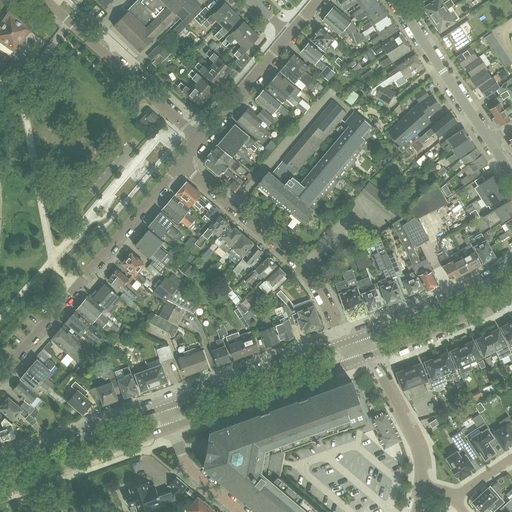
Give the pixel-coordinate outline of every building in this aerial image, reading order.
[(128,10),(113,26),(139,52),(154,37),(177,14),(181,18),(189,10),(190,11),(198,3),(194,0),(140,0),(138,3),(136,0),(127,9),(128,10)] [(357,2),(359,5),(366,0),(351,0),(346,4),(342,7),(344,10),(349,7),(357,2)] [(380,1),(378,0),(366,0),(359,5),(361,8),(353,14),(355,18),(380,1)] [(428,13),(432,20),(447,9),(451,7),(454,5),(450,0),(444,4),(440,0),(435,0),(424,8),(424,9),(424,10),(426,13),(428,13)] [(380,1),(355,18),(358,21),(366,15),(368,18),(384,8),(380,1)] [(215,20),(219,23),(232,10),(227,6),(226,7),(223,4),(216,11),(215,10),(211,15),(205,8),(202,11),(193,19),(200,26),(202,25),(206,29),(215,20)] [(198,7),(147,57),(151,61),(153,59),(158,54),(193,19),(202,11),(198,7)] [(350,21),(334,7),(322,21),(342,38),(346,33),(343,30),(345,27),(347,30),(346,31),(348,33),(349,34),(356,44),(364,39),(351,20),(350,21)] [(447,9),(432,20),(435,24),(435,26),(437,29),(438,29),(439,31),(454,22),(459,18),(454,11),(451,7),(447,9)] [(362,27),(364,31),(389,15),(384,8),(368,18),(370,22),(362,27)] [(236,15),(232,10),(219,23),(223,27),(214,36),(218,40),(232,27),(231,26),(238,19),(235,16),(236,15)] [(31,28),(9,13),(4,21),(1,21),(0,22),(0,40),(15,51),(31,28)] [(389,15),(364,31),(362,33),(365,36),(375,29),(377,33),(393,22),(389,15)] [(398,29),(393,22),(377,33),(379,35),(371,41),(373,45),(382,39),(382,40),(398,29)] [(238,42),(251,29),(246,25),(245,26),(242,23),(235,30),(234,29),(221,43),(225,47),(234,38),(238,42)] [(460,25),(441,37),(448,48),(452,46),(456,51),(470,42),(460,25)] [(311,40),(319,47),(325,52),(330,46),(328,45),(333,39),(320,28),(319,28),(318,28),(315,32),(316,33),(315,34),(316,34),(311,40)] [(255,33),(251,29),(238,42),(242,46),(233,55),(238,59),(235,62),(241,68),(249,58),(243,53),(251,45),(250,45),(257,37),(254,35),(255,33)] [(182,30),(178,35),(182,39),(187,34),(182,30)] [(384,49),(386,53),(406,41),(400,32),(372,49),(375,54),(384,49)] [(176,38),(170,45),(175,49),(181,42),(176,38)] [(491,48),(499,43),(496,38),(488,44),(491,48)] [(213,40),(208,45),(212,49),(217,44),(213,40)] [(389,57),(379,63),(383,68),(411,49),(406,41),(386,53),(389,57)] [(301,52),(306,57),(323,71),(320,74),(328,80),(334,72),(322,62),(326,57),(308,43),(308,44),(305,44),(303,47),(303,49),(301,52)] [(158,54),(160,56),(164,60),(172,51),(166,47),(158,54)] [(466,65),(477,57),(470,47),(455,57),(460,64),(463,68),(466,65)] [(211,66),(225,78),(229,74),(228,73),(230,70),(223,63),(223,62),(208,49),(204,54),(214,63),(211,66)] [(503,49),(495,54),(498,59),(506,53),(503,49)] [(387,73),(390,77),(418,59),(413,51),(395,62),(398,66),(387,73)] [(294,54),(287,63),(310,83),(313,79),(304,71),(308,67),(294,54)] [(164,60),(160,56),(152,64),(156,68),(164,60)] [(479,56),(477,57),(466,65),(463,68),(465,67),(471,76),(486,66),(479,56)] [(338,57),(334,62),(340,67),(345,64),(338,57)] [(356,72),(361,69),(355,59),(347,64),(356,72)] [(385,80),(377,85),(380,87),(382,88),(387,85),(394,81),(398,87),(407,81),(405,79),(422,68),(422,66),(418,59),(390,77),(386,79),(385,80)] [(511,63),(511,61),(510,59),(502,64),(505,69),(511,63)] [(221,83),(225,78),(211,66),(207,70),(197,62),(193,67),(208,80),(209,79),(217,85),(219,82),(221,83)] [(185,71),(188,73),(191,70),(188,67),(189,66),(186,63),(182,68),(185,71)] [(314,86),(310,83),(287,63),(279,71),(294,84),(298,79),(307,87),(311,90),(314,86)] [(486,67),(486,66),(471,76),(469,77),(476,88),(478,87),(480,86),(493,77),(491,78),(484,68),(486,67)] [(194,87),(208,99),(212,94),(211,93),(213,90),(206,83),(191,70),(188,73),(187,74),(197,83),(194,87)] [(362,75),(365,81),(374,75),(371,70),(362,75)] [(300,91),(278,73),(272,80),(294,100),(298,104),(301,100),(302,100),(297,95),(300,91)] [(485,97),(496,90),(499,94),(503,92),(493,77),(480,86),(478,87),(485,97)] [(272,80),(265,88),(282,102),(285,98),(296,107),(298,104),(294,100),(272,80)] [(204,103),(208,99),(194,87),(190,91),(180,82),(177,87),(192,100),(192,99),(200,106),(203,103),(204,103)] [(314,85),(322,92),(325,89),(317,82),(314,85)] [(367,91),(374,95),(388,103),(393,95),(377,85),(367,91)] [(429,121),(426,116),(440,107),(432,95),(429,96),(424,89),(414,95),(419,103),(418,104),(387,132),(400,146),(398,148),(402,152),(417,139),(419,137),(416,133),(429,121)] [(263,90),(256,99),(255,101),(265,109),(266,107),(273,113),(276,109),(286,117),(290,112),(280,104),(263,90)] [(303,107),(306,110),(309,107),(301,100),(298,104),(303,107)] [(268,172),(257,184),(304,224),(371,144),(368,141),(377,130),(354,111),(345,123),(349,126),(300,183),(292,176),(346,112),(333,101),(271,174),(268,172)] [(491,118),(493,121),(495,125),(498,123),(500,126),(510,120),(499,103),(489,109),(494,117),(491,118)] [(247,109),(242,115),(263,133),(268,137),(270,134),(259,125),(262,121),(247,109)] [(262,109),(257,116),(269,125),(274,119),(262,109)] [(159,119),(152,112),(148,116),(145,114),(138,121),(145,128),(151,122),(153,125),(159,119)] [(417,139),(422,144),(435,132),(438,136),(456,121),(453,118),(454,117),(451,114),(450,114),(448,112),(419,137),(417,139)] [(242,115),(236,122),(251,135),(254,131),(261,136),(263,133),(242,115)] [(256,148),(252,145),(255,142),(234,124),(229,130),(244,143),(253,151),(256,148)] [(451,149),(469,137),(463,128),(445,140),(440,144),(443,148),(446,152),(451,149)] [(244,143),(229,130),(223,137),(246,157),(248,155),(246,154),(247,153),(241,147),(244,143)] [(272,140),(277,145),(284,137),(278,132),(272,140)] [(250,160),(246,157),(223,137),(218,144),(233,156),(236,153),(247,163),(250,160)] [(469,137),(451,149),(454,153),(447,158),(450,163),(475,146),(469,137)] [(216,145),(211,152),(226,164),(228,166),(235,172),(240,166),(216,145)] [(463,162),(466,165),(481,155),(476,148),(462,157),(456,162),(459,166),(463,162)] [(270,153),(266,150),(260,157),(264,160),(270,153)] [(211,152),(206,157),(230,177),(232,175),(226,169),(228,166),(226,164),(211,152)] [(486,162),(481,155),(466,165),(462,168),(467,175),(471,181),(475,178),(475,176),(472,172),(478,168),(486,162)] [(225,183),(230,177),(206,157),(203,161),(203,164),(225,183)] [(437,172),(441,176),(446,171),(443,167),(437,172)] [(480,198),(501,184),(494,175),(485,181),(482,176),(474,181),(477,186),(474,188),(480,198)] [(437,180),(440,186),(446,180),(442,176),(437,180)] [(234,181),(240,186),(243,182),(238,177),(234,181)] [(235,191),(240,186),(234,181),(233,180),(228,186),(235,191)] [(397,221),(392,224),(408,256),(409,257),(416,253),(413,247),(416,245),(429,239),(426,232),(422,224),(421,223),(415,218),(448,202),(447,201),(440,188),(436,181),(405,209),(409,212),(397,221)] [(180,188),(202,206),(203,208),(207,204),(198,197),(200,194),(186,182),(180,188)] [(362,191),(367,195),(375,186),(370,182),(362,191)] [(451,193),(445,184),(441,187),(446,196),(451,193)] [(501,184),(480,198),(486,207),(488,206),(490,209),(499,204),(497,200),(507,194),(503,187),(501,184)] [(380,190),(375,186),(367,195),(372,199),(380,190)] [(202,206),(180,188),(174,195),(189,208),(192,204),(199,210),(202,206)] [(380,190),(372,199),(376,203),(384,193),(380,190)] [(389,197),(384,193),(376,203),(381,207),(389,197)] [(173,196),(168,203),(194,226),(194,225),(195,226),(197,223),(186,213),(189,210),(173,196)] [(381,207),(386,211),(393,201),(389,197),(381,207)] [(490,229),(511,215),(511,201),(510,199),(482,216),(490,229)] [(398,205),(393,201),(386,211),(390,215),(398,205)] [(168,203),(161,210),(177,224),(181,220),(189,227),(191,229),(194,226),(168,203)] [(206,223),(209,226),(212,222),(221,212),(213,205),(202,218),(206,222),(206,223)] [(398,205),(390,215),(395,218),(403,209),(398,205)] [(160,212),(154,219),(175,237),(178,239),(181,235),(171,227),(174,223),(160,212)] [(213,233),(217,237),(229,224),(228,223),(227,221),(225,219),(223,219),(219,216),(212,224),(194,244),(199,248),(213,233)] [(511,234),(511,233),(511,217),(505,222),(509,229),(506,231),(503,233),(498,236),(500,241),(505,237),(509,235),(511,234)] [(171,241),(175,237),(154,219),(148,226),(161,238),(164,234),(171,241)] [(209,226),(206,223),(200,230),(203,232),(209,226)] [(217,238),(207,250),(211,254),(218,246),(224,252),(225,253),(229,248),(241,234),(239,232),(240,231),(238,229),(235,229),(234,228),(232,230),(229,227),(224,233),(218,239),(217,238)] [(149,230),(142,238),(164,257),(167,253),(159,246),(163,242),(149,230)] [(472,236),(467,238),(472,247),(474,246),(481,259),(483,263),(488,260),(490,261),(493,259),(493,257),(495,256),(493,253),(481,233),(473,238),(472,236)] [(385,278),(378,280),(377,281),(377,282),(379,287),(380,288),(380,287),(387,303),(388,303),(388,305),(399,301),(399,299),(400,298),(397,292),(398,292),(394,283),(392,279),(392,277),(396,275),(388,256),(380,234),(371,240),(375,248),(377,253),(373,254),(379,270),(382,269),(385,278)] [(230,251),(234,255),(239,259),(253,243),(251,242),(251,241),(249,238),(247,239),(243,235),(232,248),(232,249),(230,251)] [(142,238),(135,246),(149,258),(153,254),(161,261),(164,257),(142,238)] [(190,238),(185,245),(189,249),(195,242),(190,238)] [(459,250),(463,258),(469,270),(472,269),(473,270),(476,268),(476,267),(481,264),(479,260),(472,247),(467,238),(464,240),(467,246),(459,250)] [(183,256),(189,249),(185,245),(178,252),(183,256)] [(254,246),(240,261),(232,270),(238,275),(246,265),(245,264),(247,263),(252,268),(257,262),(255,259),(261,252),(260,250),(261,249),(256,245),(255,247),(254,246)] [(194,257),(188,251),(183,257),(190,263),(194,257)] [(360,269),(370,265),(366,254),(365,251),(354,255),(360,269)] [(446,253),(438,257),(440,260),(446,272),(447,275),(454,272),(455,275),(456,276),(456,277),(462,274),(463,274),(467,273),(467,272),(469,270),(463,258),(461,258),(461,257),(458,251),(452,254),(448,256),(446,253)] [(230,255),(228,253),(227,252),(219,261),(223,263),(230,255)] [(128,272),(142,284),(146,280),(145,279),(139,274),(137,273),(144,264),(131,253),(130,254),(129,253),(128,253),(127,253),(126,254),(125,254),(125,255),(124,256),(124,257),(124,258),(125,258),(125,259),(126,260),(122,264),(130,270),(128,272)] [(394,253),(388,256),(396,275),(401,287),(405,285),(401,275),(403,274),(394,253)] [(416,253),(409,257),(411,260),(411,262),(413,265),(416,271),(420,279),(424,287),(426,291),(427,290),(429,291),(431,290),(432,288),(433,288),(433,287),(438,285),(433,275),(435,273),(433,269),(432,270),(430,265),(426,259),(424,260),(420,262),(416,253)] [(263,277),(269,272),(276,265),(272,262),(272,260),(270,258),(268,258),(267,257),(243,279),(246,282),(257,272),(263,277)] [(180,270),(186,276),(194,268),(187,262),(180,270)] [(341,271),(336,264),(323,273),(327,280),(341,271)] [(420,279),(416,271),(413,265),(408,268),(409,272),(403,274),(401,275),(405,285),(409,294),(410,293),(411,294),(412,295),(413,295),(414,294),(415,294),(415,293),(416,293),(416,292),(416,291),(422,288),(418,280),(420,279)] [(264,281),(258,287),(266,295),(271,289),(274,292),(287,280),(284,276),(286,275),(285,274),(285,272),(284,271),(282,272),(278,267),(263,281),(264,281)] [(129,279),(124,276),(117,270),(116,271),(114,270),(112,274),(112,276),(108,280),(126,295),(133,301),(136,296),(124,286),(129,279)] [(178,287),(182,282),(172,274),(168,279),(178,287)] [(165,277),(161,282),(159,279),(154,285),(156,287),(153,292),(164,302),(177,287),(165,277)] [(345,280),(340,282),(336,284),(344,308),(345,308),(346,311),(348,312),(354,310),(354,309),(353,305),(354,305),(354,304),(361,301),(357,288),(358,288),(355,278),(345,281),(345,280)] [(146,280),(142,284),(147,287),(151,282),(146,279),(145,279),(146,280)] [(219,286),(227,294),(232,289),(224,281),(219,286)] [(178,289),(184,294),(189,289),(183,283),(178,289)] [(363,299),(368,310),(369,310),(371,311),(374,310),(375,308),(381,305),(375,289),(377,288),(375,283),(360,289),(363,299)] [(98,292),(93,298),(106,310),(111,314),(117,307),(114,305),(112,303),(117,297),(118,296),(113,291),(105,284),(101,289),(98,292)] [(176,289),(167,300),(176,305),(185,310),(193,314),(199,305),(176,289)] [(232,290),(227,295),(232,301),(237,296),(232,290)] [(275,294),(272,290),(266,295),(269,299),(275,294)] [(133,310),(137,306),(123,293),(119,298),(133,310)] [(284,294),(280,298),(286,304),(286,305),(289,308),(292,315),(294,323),(295,325),(300,324),(300,326),(301,328),(304,327),(305,330),(306,331),(307,331),(312,329),(314,329),(315,330),(318,329),(319,328),(320,326),(319,324),(316,315),(317,315),(317,314),(316,310),(315,310),(314,310),(314,308),(296,314),(293,304),(290,301),(284,294)] [(88,297),(82,303),(110,327),(113,323),(101,313),(103,310),(88,297)] [(167,300),(164,306),(183,315),(185,310),(176,305),(167,300)] [(95,320),(103,328),(107,330),(110,327),(82,303),(76,310),(92,324),(95,320)] [(290,324),(294,323),(292,315),(289,308),(286,305),(282,307),(268,312),(270,318),(272,318),(279,338),(280,339),(284,338),(285,340),(286,339),(287,340),(292,338),(291,337),(293,337),(290,330),(291,329),(290,324)] [(161,311),(180,321),(183,315),(164,306),(161,311)] [(243,307),(239,311),(243,316),(248,311),(243,307)] [(250,309),(243,316),(247,322),(255,314),(250,309)] [(167,321),(172,324),(177,326),(180,321),(161,311),(158,316),(163,319),(167,321)] [(75,312),(70,319),(93,339),(97,343),(102,337),(98,334),(97,335),(88,328),(91,325),(75,312)] [(148,322),(158,328),(163,319),(158,316),(154,314),(148,322)] [(264,323),(265,322),(271,320),(268,315),(261,317),(264,323)] [(243,318),(240,320),(245,329),(249,326),(243,318)] [(70,319),(64,325),(79,338),(82,335),(90,342),(93,339),(70,319)] [(167,321),(163,319),(158,328),(169,334),(171,338),(174,336),(176,332),(170,329),(172,324),(167,321)] [(279,342),(278,340),(271,320),(265,322),(268,329),(260,332),(265,347),(266,346),(268,347),(272,345),(273,344),(279,342)] [(511,321),(511,320),(505,323),(506,325),(501,327),(507,338),(506,338),(511,349),(511,321)] [(179,327),(177,326),(172,324),(170,329),(176,332),(179,327)] [(220,328),(221,329),(223,335),(228,334),(225,327),(224,327),(223,324),(219,325),(220,328)] [(63,326),(57,333),(85,357),(88,353),(77,343),(80,340),(63,326)] [(226,351),(222,338),(224,337),(223,335),(221,329),(220,328),(216,330),(220,339),(216,340),(219,348),(212,351),(217,365),(230,360),(226,351)] [(493,329),(486,332),(495,350),(497,355),(500,359),(507,356),(511,354),(504,339),(503,340),(498,329),(495,331),(495,330),(493,331),(493,329)] [(250,331),(239,336),(246,355),(258,350),(253,336),(252,336),(250,331)] [(226,336),(227,340),(232,355),(234,359),(246,355),(239,336),(237,332),(226,336)] [(497,355),(495,350),(486,332),(480,336),(481,338),(477,340),(482,350),(481,350),(488,365),(492,363),(490,358),(497,355)] [(84,363),(87,359),(85,357),(57,333),(52,339),(69,354),(69,356),(72,359),(74,359),(79,363),(81,361),(84,363)] [(100,345),(105,348),(111,341),(106,338),(100,345)] [(467,342),(461,344),(469,362),(475,359),(476,362),(478,361),(481,368),(485,366),(478,351),(477,352),(473,341),(468,343),(467,342)] [(472,369),(469,362),(461,344),(454,347),(455,349),(451,351),(455,361),(462,377),(463,379),(468,377),(465,372),(472,369)] [(168,345),(162,348),(166,360),(173,358),(168,345)] [(166,360),(162,348),(156,350),(160,362),(166,360)] [(194,348),(189,350),(196,371),(202,370),(202,371),(207,369),(207,367),(208,367),(202,350),(196,352),(194,348)] [(191,373),(196,371),(189,350),(183,352),(185,356),(178,359),(182,370),(184,376),(186,375),(187,376),(192,374),(191,373)] [(460,379),(459,378),(456,371),(452,362),(452,363),(447,353),(443,355),(442,353),(435,356),(445,378),(446,380),(453,377),(456,381),(460,379)] [(428,361),(425,363),(430,373),(429,373),(431,378),(436,389),(440,387),(438,381),(445,378),(435,356),(429,358),(430,360),(428,361)] [(45,377),(51,371),(56,365),(49,359),(44,365),(38,360),(31,368),(35,371),(33,372),(56,391),(58,388),(45,377)] [(81,364),(76,370),(83,376),(88,370),(81,364)] [(161,364),(148,369),(154,386),(160,384),(161,385),(166,384),(166,382),(167,382),(161,364)] [(396,369),(395,371),(395,373),(398,374),(402,386),(401,387),(408,400),(412,399),(408,387),(415,385),(424,381),(427,389),(432,387),(429,378),(427,379),(425,373),(424,373),(421,364),(415,366),(415,365),(409,367),(402,370),(402,369),(400,368),(396,369)] [(103,404),(117,399),(115,395),(122,393),(118,380),(112,373),(107,366),(102,368),(100,371),(103,379),(107,380),(108,383),(91,389),(91,391),(89,391),(96,401),(101,399),(103,404)] [(129,367),(112,373),(118,380),(122,393),(123,397),(124,397),(126,398),(129,396),(130,395),(131,394),(137,392),(132,375),(132,376),(131,373),(129,367)] [(39,383),(47,390),(56,397),(59,394),(56,391),(33,372),(35,371),(31,368),(21,379),(34,390),(39,383)] [(148,388),(154,386),(148,369),(134,374),(141,391),(142,391),(143,392),(148,390),(148,388)] [(87,409),(91,403),(88,401),(82,395),(86,390),(76,381),(71,386),(77,391),(69,401),(83,413),(84,413),(88,412),(87,409)] [(256,511),(320,511),(277,476),(279,474),(281,462),(283,452),(282,450),(353,425),(366,420),(358,399),(351,381),(210,431),(204,467),(256,511)] [(460,388),(462,388),(464,392),(466,391),(462,381),(458,383),(460,388)] [(21,407),(31,415),(36,409),(30,404),(37,396),(21,382),(13,390),(19,395),(18,396),(23,400),(24,399),(26,401),(21,407)] [(36,420),(31,415),(21,407),(17,404),(16,405),(9,398),(5,403),(4,402),(0,406),(1,407),(0,408),(14,420),(21,412),(22,413),(21,414),(26,418),(25,419),(33,426),(37,421),(36,420)] [(454,401),(447,403),(449,409),(456,407),(454,401)] [(479,403),(474,406),(477,410),(479,413),(484,409),(479,403)] [(370,418),(379,434),(377,436),(384,449),(395,443),(401,440),(386,410),(375,415),(370,418)] [(0,442),(7,440),(7,441),(14,439),(13,438),(15,437),(11,426),(12,424),(0,413),(0,442)] [(509,448),(509,447),(511,445),(511,432),(511,433),(511,432),(511,425),(507,417),(499,422),(502,427),(493,433),(504,450),(508,447),(509,448)] [(435,418),(428,423),(432,428),(438,423),(435,418)] [(484,424),(478,428),(465,436),(467,439),(476,453),(479,451),(485,459),(487,461),(491,458),(490,456),(494,453),(491,448),(487,441),(493,438),(484,424)] [(468,470),(472,467),(469,462),(476,457),(464,438),(463,437),(460,438),(461,439),(455,443),(460,452),(457,454),(456,452),(447,458),(453,468),(452,469),(456,476),(458,475),(460,478),(469,472),(468,470)] [(176,498),(187,486),(176,477),(168,486),(171,488),(170,489),(158,494),(154,484),(150,485),(148,481),(129,488),(129,491),(125,492),(125,494),(126,497),(125,497),(125,500),(126,503),(128,505),(129,505),(131,511),(140,511),(156,507),(155,506),(176,498)] [(487,507),(491,511),(492,511),(504,502),(490,486),(472,502),(481,511),(487,507)] [(199,511),(206,504),(203,501),(203,499),(200,497),(198,498),(197,497),(186,510),(188,511),(199,511)] [(511,511),(510,510),(511,507),(511,501),(510,499),(499,509),(502,511),(511,511)]
